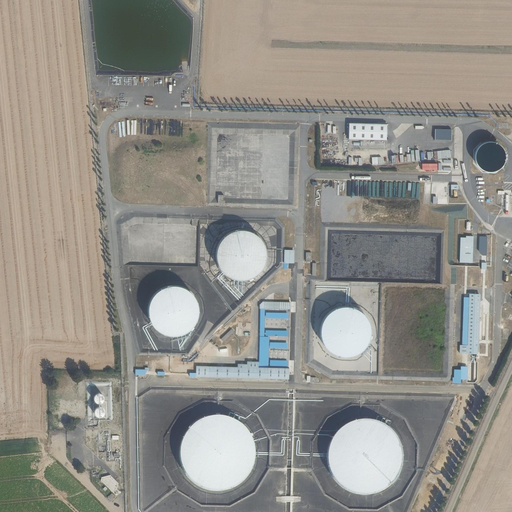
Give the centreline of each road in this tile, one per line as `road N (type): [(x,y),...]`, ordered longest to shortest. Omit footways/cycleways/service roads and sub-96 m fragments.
road 1 (unknown): [(176,382),(193,359),(243,356),(259,297),(300,283)]
road 2 (unclassified): [(511,377),(454,511)]
